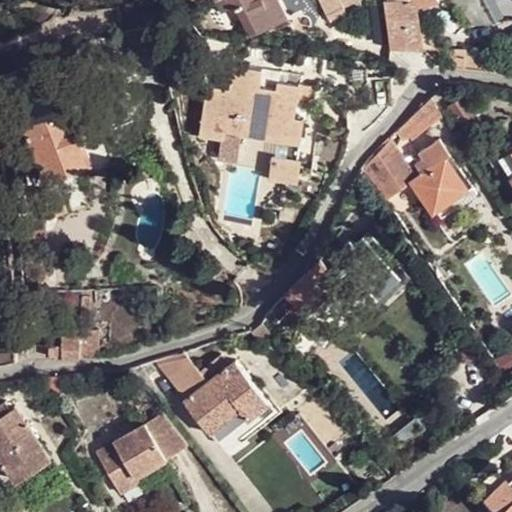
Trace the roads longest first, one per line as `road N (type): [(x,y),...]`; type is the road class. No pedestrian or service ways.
road 1 (residential): [(0,375),(126,357),(242,315),(320,225),(371,122),(397,111),(429,74),(511,85)]
road 2 (residential): [(362,511),(511,412)]
